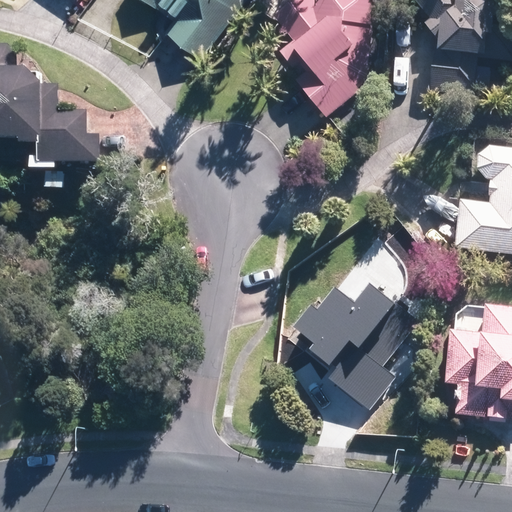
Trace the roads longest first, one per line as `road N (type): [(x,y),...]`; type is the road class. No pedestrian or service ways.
road 1 (residential): [(229,176),(184,489)]
road 2 (residential): [(229,176),(131,73),(66,38),(0,16)]
road 3 (residential): [(184,489),(424,511)]
road 4 (residential): [(0,480),(184,489)]
